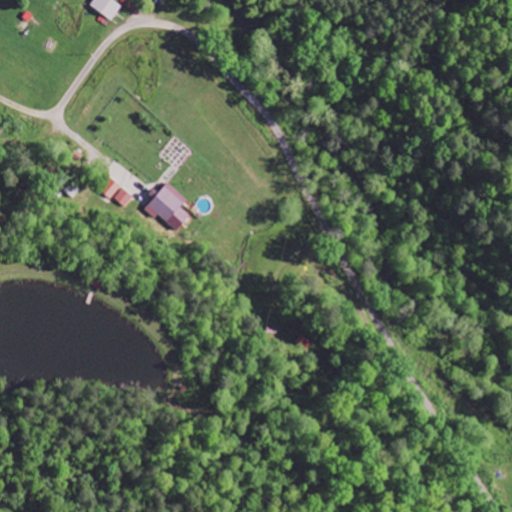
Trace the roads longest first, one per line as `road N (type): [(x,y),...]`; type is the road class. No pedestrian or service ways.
road 1 (residential): [(138,26),(164,25),(193,38),(278,131),(342,260),(493,511)]
road 2 (residential): [(44,116),(61,108),(109,43),(138,26)]
